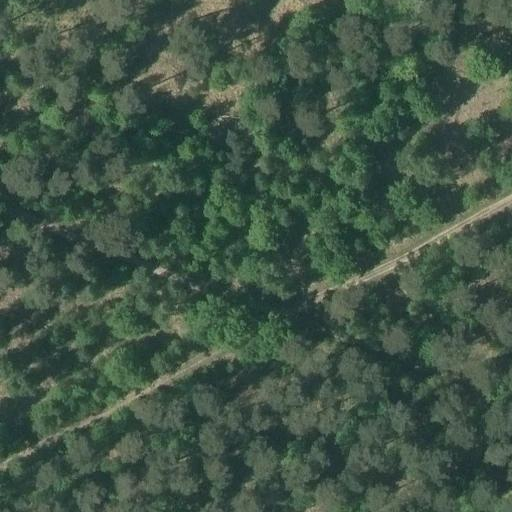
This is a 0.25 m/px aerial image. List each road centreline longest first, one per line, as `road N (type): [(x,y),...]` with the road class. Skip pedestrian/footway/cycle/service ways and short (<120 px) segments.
road 1 (track): [(0,478),(292,323)]
road 2 (track): [(0,207),(292,323)]
road 3 (track): [(292,323),(511,207)]
road 4 (track): [(292,323),(511,406)]
